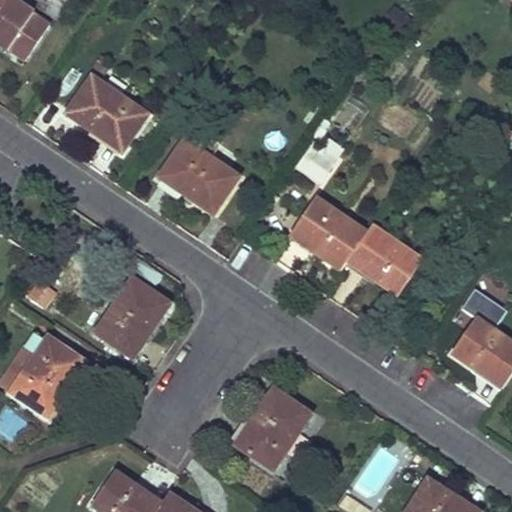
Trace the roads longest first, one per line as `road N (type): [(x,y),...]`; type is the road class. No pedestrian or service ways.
road 1 (residential): [(250,304),(511,467)]
road 2 (residential): [(0,136),(250,304)]
road 3 (residential): [(250,304),(162,429)]
